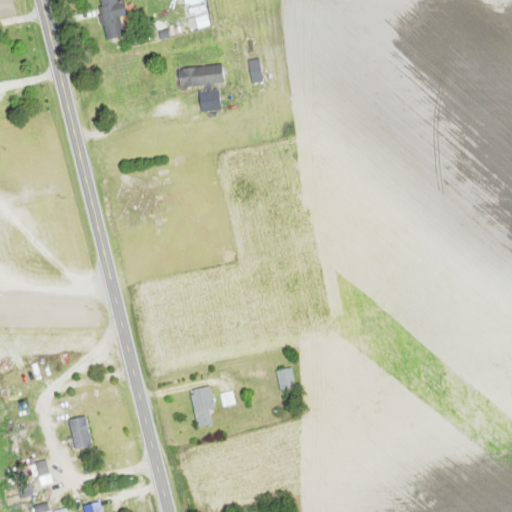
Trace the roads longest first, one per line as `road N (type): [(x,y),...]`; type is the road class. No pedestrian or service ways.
road 1 (secondary): [(168,511),(40,0)]
road 2 (residential): [(156,462),(449,389)]
road 3 (residential): [(140,398),(353,297)]
